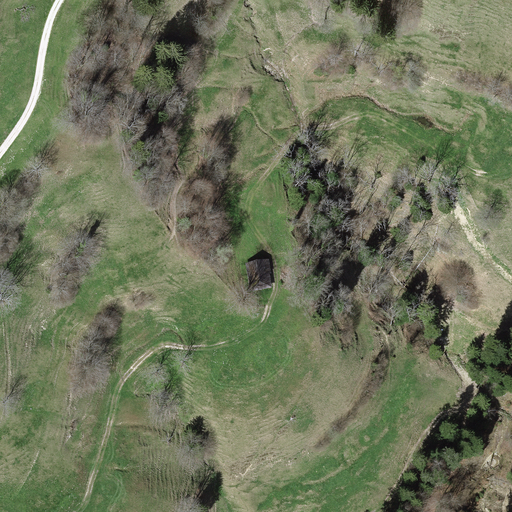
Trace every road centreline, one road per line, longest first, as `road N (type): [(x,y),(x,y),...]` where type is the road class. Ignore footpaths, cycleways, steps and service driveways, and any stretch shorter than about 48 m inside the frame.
road 1 (track): [(511,165),(475,172),(371,114),(303,128),(247,205),(272,258),(274,288),(262,317),(235,339),(158,345),(138,359),(117,384),(106,437),(74,511)]
road 2 (track): [(60,0),(39,54),(33,103),(0,150)]
